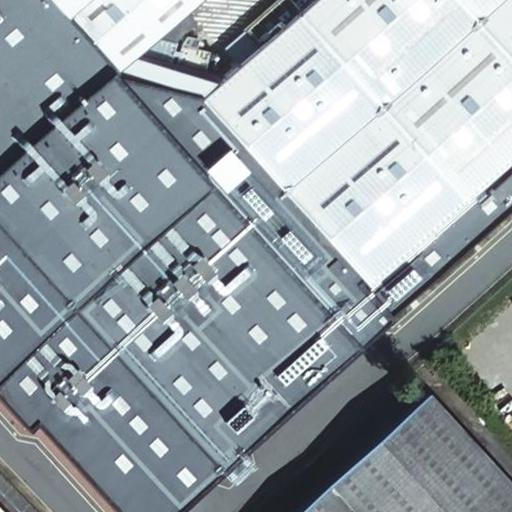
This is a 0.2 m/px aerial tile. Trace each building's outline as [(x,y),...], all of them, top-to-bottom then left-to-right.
[(114,75),(46,0),(0,0),(0,178),(25,156),(114,75)] [(46,0),(114,75),(0,178),(0,380),(149,511),(160,511),(429,277),(511,199),(511,0),(277,0),(245,30),(260,47),(241,63),(222,81),(218,77),(207,73),(211,53),(182,46),(177,66),(173,65),(178,45),(153,38),(195,0),(46,0)] [(260,47),(245,30),(226,47),(241,63),(260,47)] [(511,375),(492,394),(503,406),(511,398),(511,375)] [(511,511),(511,483),(426,389),(291,511),(511,511)]
